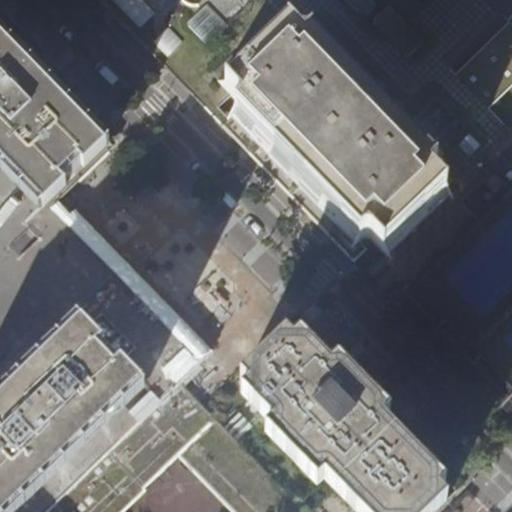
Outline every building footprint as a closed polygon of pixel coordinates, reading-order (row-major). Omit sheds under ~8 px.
[(159,21),(180,21),(188,14),(202,0),(138,0),(153,14),(159,21)] [(432,171),(296,20),(310,6),(304,0),(242,0),(230,13),(221,22),(226,28),(202,51),(190,63),(190,82),(211,103),(224,90),(237,103),(238,105),(238,108),(238,111),(233,115),(358,243),(363,239),(366,238),(369,239),(384,254),(445,193),(430,178),(430,175),(432,171)] [(488,110),(511,86),(511,25),(486,0),(410,0),(370,39),(355,53),(413,114),(453,73),(488,110)] [(0,162),(44,208),(106,147),(100,142),(76,117),(20,59),(0,38),(0,162)] [(459,145),(476,162),(509,130),(493,113),(459,145)] [(511,147),(458,200),(474,217),(396,296),(411,311),(465,367),(511,416),(511,147)] [(44,208),(0,162),(0,401),(81,323),(140,386),(9,511),(48,511),(180,384),(212,354),(70,211),(25,257),(19,251),(14,246),(47,211),(44,208)] [(0,401),(0,511),(9,511),(140,386),(81,323),(0,401)] [(248,388),(241,394),(272,425),(265,432),(317,486),(324,479),(355,511),(435,511),(446,502),(438,493),(444,487),(424,466),(382,423),(389,416),(370,396),(338,362),(331,369),(305,342),(299,337),(293,344),(285,336),(240,380),(248,388)] [(48,511),(86,511),(100,499),(101,501),(131,473),(129,471),(162,439),(233,511),(304,511),(196,401),(180,384),(48,511)]
